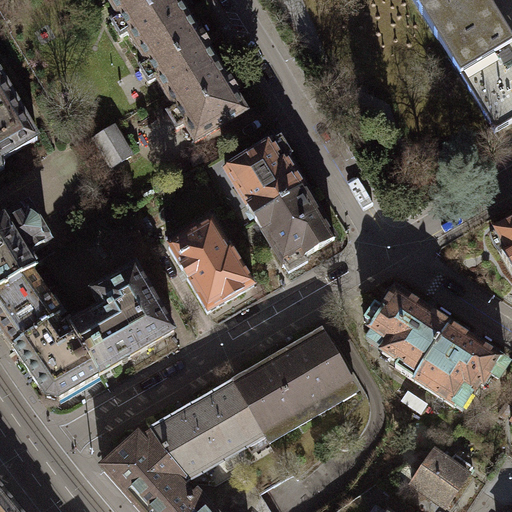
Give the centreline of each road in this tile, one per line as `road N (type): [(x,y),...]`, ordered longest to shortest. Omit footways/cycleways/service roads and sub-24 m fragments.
road 1 (residential): [(34,461),(387,255)]
road 2 (residential): [(387,255),(231,0)]
road 3 (residential): [(511,334),(387,255)]
road 4 (residential): [(387,255),(511,182)]
